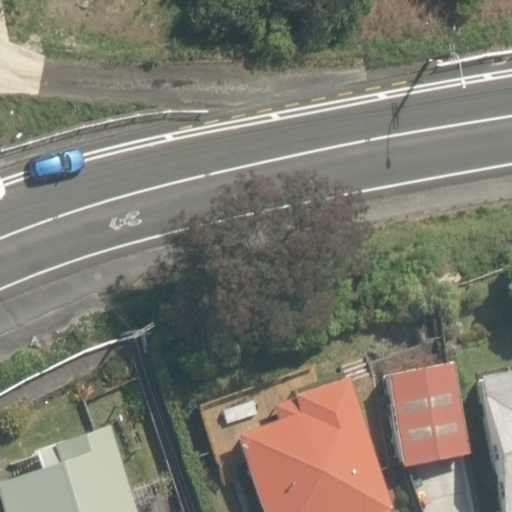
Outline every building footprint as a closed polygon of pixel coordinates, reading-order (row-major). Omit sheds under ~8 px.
[(156,0),(29,0),(29,28),(155,32),(156,0)] [(417,342),(346,363),(376,468),(448,447),(417,342)] [(511,511),(511,361),(444,381),(479,511),(511,511)] [(320,389),(312,368),(182,420),(205,478),(219,473),(234,511),(384,511),(333,383),(320,389)] [(0,511),(116,511),(77,413),(0,443),(0,511)]
